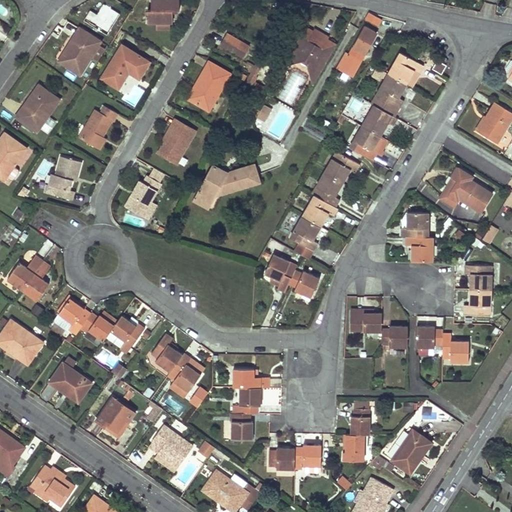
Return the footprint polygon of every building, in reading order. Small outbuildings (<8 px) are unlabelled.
[(180,0),(152,0),(152,8),(149,8),(148,20),(158,20),(170,20),(173,20),(174,8),(180,8),(180,0)] [(369,14),(366,20),(378,26),(381,20),(369,14)] [(109,30),(115,34),(119,27),(113,24),(109,30)] [(295,41),(294,44),(301,41),(303,38),(302,35),(306,30),(303,28),(295,41)] [(77,72),(81,74),(92,57),(98,61),(105,51),(98,46),(101,42),(80,29),(76,35),(80,38),(78,42),(73,39),(60,61),(77,72)] [(296,63),(302,62),(308,65),(309,71),(320,76),(335,50),(326,45),(328,40),(330,37),(315,29),(312,33),(306,30),(302,35),(303,38),(301,41),(294,44),(286,58),(296,63)] [(344,54),(334,73),(342,78),(349,82),(375,36),(363,29),(348,56),(344,54)] [(248,46),(227,33),(220,44),(241,56),(248,46)] [(326,45),(335,50),(338,45),(328,40),(326,45)] [(123,45),(102,79),(119,90),(130,73),(140,79),(151,63),(123,45)] [(400,53),(388,74),(406,84),(414,70),(420,73),(424,66),(400,53)] [(192,101),(211,112),(232,74),(210,61),(195,86),(200,89),(192,101)] [(441,75),(446,66),(437,61),(432,70),(441,75)] [(250,74),(246,83),(251,86),(260,68),(255,66),(250,74)] [(380,78),(384,72),(377,68),(372,76),(379,80),(380,78)] [(414,70),(406,84),(412,87),(420,73),(414,70)] [(320,76),(309,71),(312,83),(314,88),(320,76)] [(406,84),(388,74),(384,72),(380,78),(385,79),(376,95),(371,103),(374,105),(395,117),(404,101),(398,98),(406,84)] [(17,117),(37,132),(60,100),(39,86),(24,107),(28,110),(26,114),(21,111),(17,117)] [(188,99),(192,101),(200,89),(195,86),(188,99)] [(481,133),(497,143),(511,120),(511,112),(497,103),(487,117),(489,119),(481,133)] [(374,105),(362,126),(380,137),(388,123),(393,126),(397,118),(395,117),(374,105)] [(80,137),(98,148),(105,138),(115,120),(116,121),(120,114),(105,106),(101,112),(96,110),(80,137)] [(259,118),(267,123),(273,110),(265,106),(259,118)] [(348,118),(342,114),(332,131),(330,136),(345,145),(347,142),(337,137),(338,135),(348,118)] [(243,122),(230,115),(228,119),(240,126),(243,122)] [(477,130),(481,133),(489,119),(487,117),(486,116),(477,130)] [(176,119),(166,136),(167,136),(168,137),(166,141),(159,153),(178,164),(197,131),(176,119)] [(388,123),(380,137),(385,139),(393,126),(388,123)] [(347,142),(345,145),(350,148),(354,141),(361,128),(362,126),(357,124),(348,140),(347,142)] [(380,137),(362,126),(361,128),(354,141),(350,148),(373,161),(378,153),(380,155),(382,151),(381,150),(386,140),(385,139),(380,137)] [(0,177),(3,179),(4,180),(26,149),(5,134),(0,140),(0,177)] [(105,138),(98,148),(102,150),(108,139),(106,139),(105,138)] [(337,152),(325,173),(343,183),(350,169),(356,172),(360,165),(337,152)] [(57,195),(74,200),(76,193),(72,192),(71,191),(74,181),(75,178),(79,179),(83,162),(61,156),(56,175),(53,174),(50,186),(59,188),(57,195)] [(218,191),(246,183),(248,187),(260,183),(254,166),(228,174),(212,165),(196,196),(211,205),(216,196),(218,191)] [(461,201),(482,214),(494,194),(473,181),(475,178),(459,168),(453,179),(457,182),(448,197),(459,204),(461,201)] [(313,194),(315,195),(336,207),(340,200),(335,197),(343,183),(325,173),(313,194)] [(163,184),(148,175),(144,182),(141,181),(126,206),(149,220),(158,205),(153,202),(163,184)] [(457,182),(453,179),(441,198),(456,209),(459,204),(448,197),(457,182)] [(246,183),(218,191),(216,196),(217,197),(248,187),(246,183)] [(59,188),(50,186),(48,193),(57,195),(59,188)] [(315,195),(303,217),(321,227),(328,213),(334,216),(338,208),(336,207),(315,195)] [(211,205),(196,196),(193,200),(209,209),(211,205)] [(401,237),(406,237),(428,237),(429,213),(407,212),(406,228),(402,228),(401,237)] [(299,243),(295,252),(302,255),(309,260),(318,243),(313,240),(321,227),(303,217),(291,238),(299,243)] [(445,224),(449,228),(454,222),(450,219),(445,224)] [(492,244),(498,227),(488,224),(483,240),(492,244)] [(14,234),(19,238),(23,232),(17,228),(14,234)] [(467,236),(460,231),(457,235),(464,241),(467,236)] [(428,237),(406,237),(406,246),(412,246),(411,261),(433,262),(433,237),(428,237)] [(278,289),(285,292),(289,284),(295,270),(297,265),(273,254),(265,273),(273,277),(281,281),(279,285),(278,289)] [(8,280),(23,290),(44,261),(36,256),(27,268),(20,263),(8,280)] [(44,261),(23,290),(37,300),(49,284),(42,278),(51,266),(44,261)] [(470,288),(470,290),(491,290),(491,266),(465,265),(465,274),(470,274),(470,288)] [(295,270),(289,284),(296,287),(295,290),(311,297),(320,278),(304,271),(302,273),(295,270)] [(271,281),(279,285),(281,281),(273,277),(271,281)] [(491,290),(470,290),(470,292),(470,305),(464,305),(464,314),(490,315),(491,290)] [(81,328),(90,315),(87,314),(83,311),(85,309),(70,298),(59,313),(74,324),(75,324),(81,328)] [(90,315),(81,328),(87,333),(89,330),(104,341),(111,330),(114,326),(101,317),(100,316),(99,317),(92,312),(90,315)] [(105,312),(101,317),(114,326),(118,321),(105,312)] [(363,332),(382,331),(382,329),(382,313),(371,313),(364,313),(363,315),(350,315),(350,330),(354,331),(363,331),(363,332)] [(118,321),(114,326),(111,330),(126,341),(127,341),(133,345),(145,329),(138,324),(137,326),(122,316),(118,321)] [(11,321),(0,336),(0,344),(18,357),(21,353),(24,356),(21,360),(28,364),(43,343),(28,333),(11,321)] [(407,347),(408,327),(401,327),(389,326),(389,329),(382,329),(382,331),(382,344),(389,344),(389,347),(407,347)] [(435,327),(416,327),(416,347),(435,347),(435,345),(442,345),(442,334),(442,330),(435,329),(435,327)] [(156,361),(171,371),(183,355),(182,354),(176,350),(168,345),(170,342),(173,339),(166,334),(152,353),(158,358),(156,361)] [(468,362),(469,342),(451,342),(451,334),(442,334),(442,345),(442,358),(450,358),(450,362),(468,362)] [(170,342),(168,345),(176,350),(178,348),(170,342)] [(183,355),(171,371),(170,373),(177,378),(175,381),(188,391),(189,390),(200,375),(186,364),(191,358),(184,353),(183,355)] [(63,364),(50,382),(64,392),(66,390),(79,399),(91,383),(63,364)] [(240,387),(261,387),(269,387),(270,378),(254,378),(254,369),(234,369),(233,387),(240,387)] [(282,379),(270,378),(269,387),(281,388),(282,379)] [(188,391),(175,381),(172,386),(185,395),(188,391)] [(236,406),(236,413),(251,414),(258,414),(258,405),(261,405),(261,387),(240,387),(240,406),(236,406)] [(66,390),(64,392),(78,401),(79,399),(66,390)] [(113,397),(97,421),(105,426),(107,423),(118,431),(123,424),(126,419),(129,421),(135,412),(113,397)] [(339,402),(339,415),(353,415),(353,402),(339,402)] [(414,402),(404,403),(405,411),(414,410),(414,402)] [(155,409),(160,413),(163,410),(153,403),(151,406),(155,409)] [(351,416),(351,434),(365,435),(369,435),(370,417),(369,415),(369,409),(354,408),(354,416),(351,416)] [(155,420),(160,413),(155,409),(150,416),(155,420)] [(236,413),(231,413),(231,421),(232,421),(232,439),(253,439),(253,422),(251,422),(251,414),(236,413)] [(107,423),(105,426),(119,436),(129,421),(126,419),(123,424),(118,431),(107,423)] [(167,428),(164,426),(153,441),(162,448),(159,453),(178,467),(193,446),(167,428)] [(25,448),(0,430),(0,457),(1,459),(0,460),(0,470),(8,476),(15,467),(12,465),(25,448)] [(392,460),(410,472),(431,443),(412,431),(392,460)] [(351,434),(346,434),(346,452),(343,452),(343,460),(363,461),(364,453),(364,452),(365,442),(365,435),(351,434)] [(215,447),(206,441),(200,450),(209,456),(215,447)] [(298,448),(295,447),(295,448),(295,469),(303,469),(303,473),(321,473),(321,466),(322,445),(304,445),(303,448),(298,448)] [(225,454),(215,447),(213,450),(223,457),(225,454)] [(295,469),(295,448),(291,448),(277,448),(277,450),(269,450),(269,466),(276,466),(276,469),(295,469)] [(45,466),(31,485),(38,490),(49,497),(61,506),(75,487),(62,478),(51,471),(45,466)] [(54,468),(51,471),(62,478),(64,475),(54,468)] [(246,507),(248,509),(260,493),(259,492),(247,484),(243,489),(217,470),(203,490),(234,511),(240,503),(242,501),(245,502),(246,507)] [(342,477),(338,482),(347,490),(351,485),(342,477)] [(353,511),(379,511),(385,503),(391,489),(371,478),(364,492),(358,504),(353,511)] [(49,497),(38,490),(36,493),(47,501),(49,497)] [(355,501),(358,504),(364,492),(360,490),(355,501)] [(116,511),(94,497),(83,511),(116,511)] [(385,503),(379,511),(383,511),(388,505),(385,503)]
